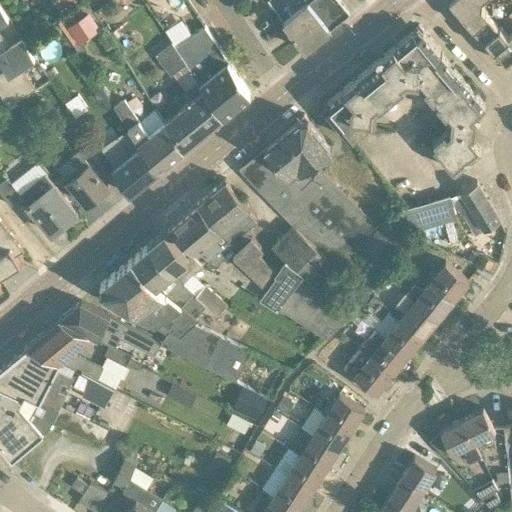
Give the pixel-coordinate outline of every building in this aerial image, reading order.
[(283,23),(303,50),(349,12),(339,0),(307,0),(308,1),(283,23)] [(481,8),(482,4),(455,1),(455,6),(454,6),(470,25),(469,26),(483,42),(500,28),(499,28),(498,29),(481,8)] [(0,52),(9,47),(8,46),(0,33),(0,21),(8,16),(0,3),(0,52)] [(89,13),(67,28),(77,43),(99,29),(89,13)] [(440,53),(422,30),(417,24),(411,29),(393,44),(393,43),(341,86),(326,98),(324,95),(317,100),(348,138),(373,117),(374,106),(406,80),(417,81),(448,118),(446,129),(430,143),(453,171),(480,149),(470,137),(475,133),(476,120),(472,115),(484,105),(440,52),(440,53)] [(196,76),(199,80),(223,117),(250,95),(206,28),(176,48),(187,63),(196,76)] [(511,33),(507,37),(500,28),(483,42),(484,43),(485,42),(500,60),(501,59),(511,47),(511,33)] [(0,52),(0,59),(5,68),(0,71),(0,93),(8,106),(36,88),(21,65),(35,56),(22,37),(8,46),(9,47),(0,52)] [(77,44),(74,46),(81,56),(85,48),(77,44)] [(161,83),(187,63),(176,48),(175,47),(149,67),(161,83)] [(511,47),(501,59),(510,60),(511,61),(511,60),(511,47)] [(223,117),(199,80),(196,76),(195,77),(201,87),(164,119),(157,108),(155,110),(181,151),(223,117)] [(181,151),(155,110),(139,120),(124,99),(114,105),(156,172),(181,151)] [(129,194),(156,172),(114,105),(113,106),(132,135),(115,147),(123,158),(111,168),(129,194)] [(269,144),(264,148),(293,178),(308,167),(332,148),(327,143),(329,142),(301,111),(267,142),(269,144)] [(109,188),(88,163),(88,162),(85,159),(97,151),(74,117),(63,124),(80,149),(68,157),(75,166),(63,176),(66,180),(87,205),(109,188)] [(293,178),(264,148),(262,147),(238,168),(291,224),(292,224),(323,252),(337,272),(378,227),(321,169),(314,174),(308,167),(293,178)] [(76,213),(51,182),(45,175),(48,172),(38,160),(11,183),(7,177),(0,182),(0,192),(11,206),(21,197),(26,203),(52,233),(76,213)] [(198,203),(232,241),(246,231),(256,222),(247,210),(250,207),(226,178),(197,202),(198,203)] [(474,235),(482,230),(499,220),(476,182),(451,197),(450,196),(452,205),(455,203),(474,235)] [(455,215),(452,205),(450,196),(398,212),(401,220),(403,227),(406,229),(455,215)] [(198,203),(168,226),(184,240),(215,268),(239,249),(232,241),(198,203)] [(378,227),(337,272),(340,274),(364,292),(412,236),(388,215),(378,227)] [(0,249),(1,252),(0,252),(0,276),(2,275),(4,278),(13,272),(12,270),(20,265),(14,255),(23,250),(0,218),(0,249)] [(291,224),(292,225),(273,246),(283,258),(321,292),(340,274),(337,272),(323,252),(292,224),(291,224)] [(171,270),(183,282),(192,274),(202,265),(190,253),(186,256),(164,230),(149,243),(171,270)] [(346,318),(321,292),(283,258),(275,270),(258,251),(262,247),(253,237),(246,231),(232,241),(239,249),(215,268),(244,287),(261,296),(327,339),(346,318)] [(194,316),(206,304),(196,294),(183,282),(171,270),(149,243),(133,256),(156,284),(171,297),(180,307),(194,316)] [(429,279),(454,298),(468,280),(467,278),(477,267),(451,254),(445,261),(436,271),(432,268),(426,275),(429,279)] [(199,320),(194,316),(180,307),(171,297),(156,284),(133,256),(100,284),(101,293),(153,326),(166,333),(160,343),(236,381),(251,350),(194,323),(199,320)] [(439,316),(454,298),(429,279),(422,288),(415,282),(407,291),(439,316)] [(196,294),(206,304),(207,305),(218,314),(228,305),(206,285),(204,286),(196,294)] [(424,335),(439,316),(407,291),(406,292),(404,291),(394,303),(403,311),(399,316),(424,335)] [(107,355),(126,366),(132,354),(115,346),(120,336),(154,354),(160,342),(80,300),(60,317),(95,336),(94,337),(98,339),(98,338),(110,344),(104,354),(107,355)] [(424,335),(399,316),(398,317),(389,309),(373,328),(383,336),(407,356),(424,335)] [(353,321),(357,326),(363,320),(358,316),(353,321)] [(90,334),(94,337),(95,336),(60,317),(28,343),(60,362),(60,361),(81,371),(91,377),(113,388),(115,389),(121,377),(124,379),(130,368),(126,366),(107,355),(102,366),(91,361),(71,351),(90,334)] [(360,346),(358,348),(392,375),(407,356),(383,336),(373,329),(359,345),(360,346)] [(69,385),(74,376),(57,368),(60,362),(28,343),(0,366),(0,383),(22,395),(24,391),(59,407),(61,404),(67,393),(64,392),(67,385),(69,385)] [(377,394),(392,375),(358,348),(343,366),(353,373),(352,374),(377,394)] [(103,407),(113,388),(91,377),(81,396),(103,407)] [(48,429),(52,421),(59,407),(24,391),(22,395),(0,383),(0,443),(13,458),(42,433),(48,429)] [(190,407),(196,395),(171,383),(166,395),(190,407)] [(268,399),(248,389),(238,412),(256,421),(268,399)] [(325,413),(351,429),(364,408),(339,392),(325,413)] [(276,406),(288,413),(294,402),(283,395),(276,406)] [(61,404),(59,407),(52,421),(100,444),(108,428),(61,404)] [(462,420),(474,442),(495,432),(483,408),(462,420)] [(282,414),(275,410),(270,418),(277,422),(282,414)] [(338,448),(351,429),(325,413),(313,432),(338,448)] [(474,443),(474,442),(462,420),(440,431),(452,454),(461,449),(468,462),(481,456),(474,443)] [(325,469),(338,448),(313,432),(300,453),(325,469)] [(260,456),(267,444),(257,439),(251,451),(260,456)] [(138,458),(126,452),(124,457),(113,482),(125,487),(123,491),(135,499),(126,511),(153,511),(162,498),(129,477),(138,458)] [(216,452),(208,467),(222,474),(231,459),(216,452)] [(311,490),(325,469),(300,453),(286,474),(311,490)] [(423,490),(422,493),(429,497),(434,489),(427,485),(436,469),(414,455),(401,476),(423,490)] [(508,471),(496,472),(496,473),(497,481),(508,480),(508,471)] [(298,511),(311,490),(286,474),(273,494),(298,511)] [(83,492),(89,483),(77,476),(71,484),(83,492)] [(411,509),(422,493),(423,490),(401,476),(388,496),(411,509)] [(474,489),(490,508),(499,499),(494,491),(497,489),(492,479),(474,489)] [(89,483),(83,492),(79,499),(98,511),(109,491),(90,481),(89,483)] [(195,502),(200,493),(192,489),(187,498),(195,502)] [(206,511),(213,501),(202,493),(189,511),(206,511)] [(297,511),(298,511),(273,494),(261,511),(297,511)] [(409,511),(411,509),(388,496),(377,511),(409,511)] [(162,498),(153,511),(177,511),(176,508),(162,498)]
